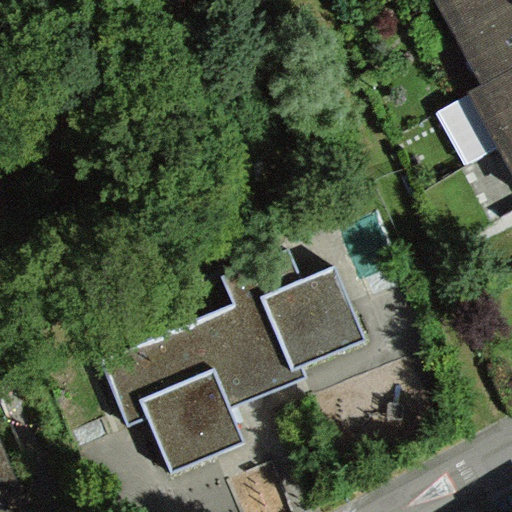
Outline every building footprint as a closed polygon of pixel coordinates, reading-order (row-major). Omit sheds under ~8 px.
[(511,6),(511,0),(428,0),(450,40),(511,6)] [(511,6),(450,40),(479,94),(511,77),(511,6)] [(470,99),(500,156),(511,149),(511,77),(479,94),(470,99)] [(511,149),(500,156),(511,177),(511,149)] [(364,343),(336,271),(305,284),(292,253),(225,279),(237,310),(104,362),(131,429),(150,421),(172,476),(247,446),(232,409),(307,380),(302,367),(364,343)] [(22,511),(0,458),(0,511),(22,511)]
